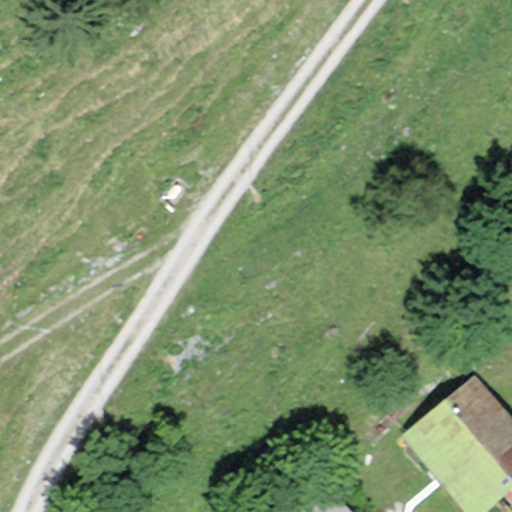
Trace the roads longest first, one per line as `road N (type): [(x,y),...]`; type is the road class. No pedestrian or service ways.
road 1 (track): [(23,511),(86,393),(195,229),(373,0)]
road 2 (track): [(0,351),(195,229)]
